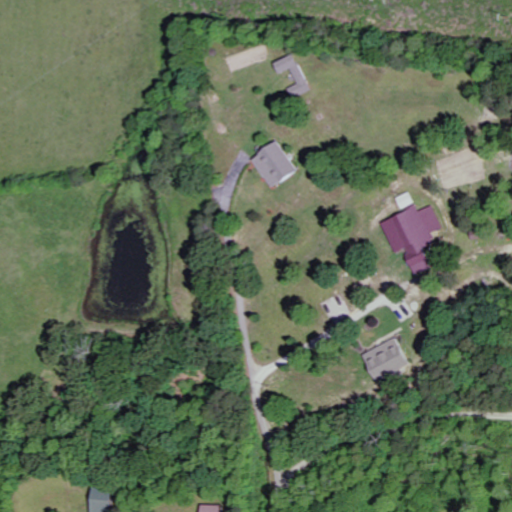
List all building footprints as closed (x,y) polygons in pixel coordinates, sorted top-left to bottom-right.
[(298,100),(316,92),(299,55),(280,64),(285,75),(295,70),(302,85),(293,89),(298,100)] [(278,190),(304,174),(286,143),(259,158),(278,190)] [(388,223),(402,254),(411,251),(422,275),(439,268),(429,245),(451,235),(438,206),(425,212),(423,207),(388,223)] [(418,367),(402,338),(370,356),(386,385),(418,367)] [(95,511),(115,511),(119,492),(99,489),(95,511)]
